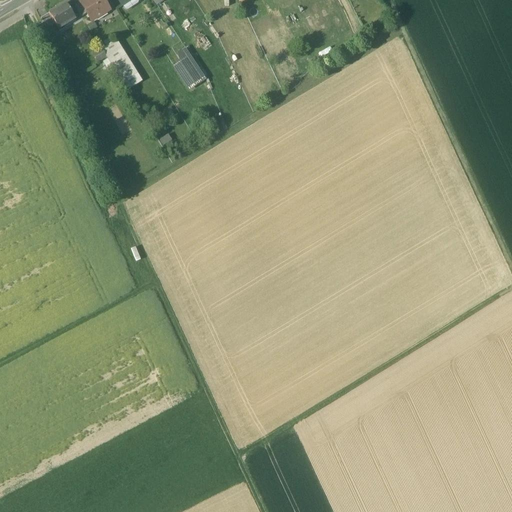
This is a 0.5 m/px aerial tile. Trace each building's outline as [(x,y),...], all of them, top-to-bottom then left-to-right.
[(102,0),(85,0),(80,3),(80,4),(87,14),(91,22),(109,11),(102,0)] [(65,4),(48,14),(55,24),(58,30),(75,19),(65,4)] [(87,14),(80,4),(75,7),(81,18),(87,14)] [(48,14),(40,19),(47,29),(55,24),(48,14)] [(140,82),(115,41),(101,50),(106,57),(127,90),(140,82)] [(205,80),(184,49),(176,54),(179,62),(172,67),(189,91),(205,80)] [(101,50),(95,53),(100,61),(106,57),(101,50)] [(163,146),(172,142),(169,135),(160,139),(163,146)]
